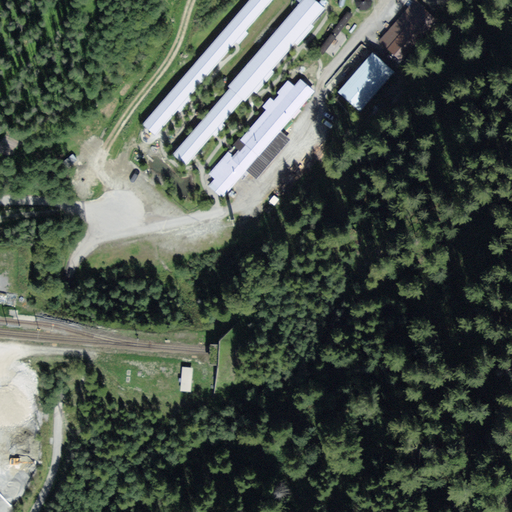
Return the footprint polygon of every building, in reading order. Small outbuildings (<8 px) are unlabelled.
[(270,0),(246,0),(142,123),(156,135),(270,0)] [(324,6),(316,0),(301,0),(169,151),(185,165),(324,6)] [(431,13),(416,0),(414,0),(379,41),(395,55),(431,13)] [(477,0),(462,0),(461,2),(470,9),(477,0)] [(345,37),(334,28),(321,47),(332,55),(345,37)] [(394,72),(372,53),(338,93),(360,112),(394,72)] [(313,89),(294,73),(203,180),(223,196),(313,89)]
